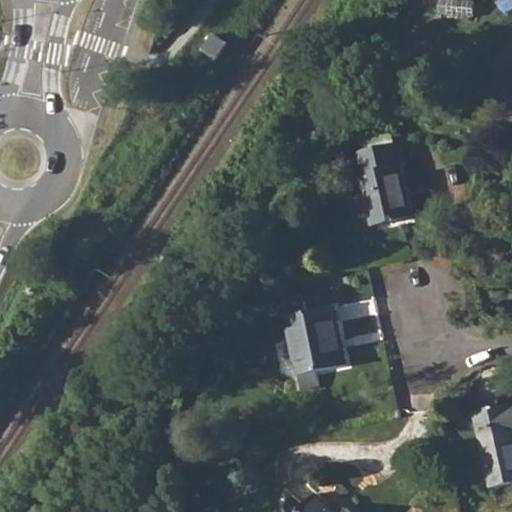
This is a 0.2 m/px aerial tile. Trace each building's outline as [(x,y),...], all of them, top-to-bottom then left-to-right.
[(216,34),(204,51),(218,60),(230,43),(216,34)] [(394,143),(363,150),(358,151),(362,172),(361,172),(373,227),(414,217),(401,165),(405,164),(400,141),(394,143)] [(334,306),(286,317),(298,376),(301,391),(318,388),(315,373),(347,366),(334,306)] [(511,403),(475,412),(492,489),(511,484),(511,403)] [(337,511),(317,494),(301,511),(352,511),(348,508),(343,511),(337,511)]
